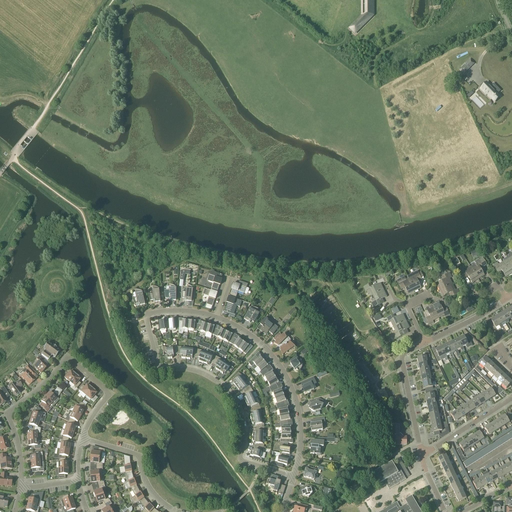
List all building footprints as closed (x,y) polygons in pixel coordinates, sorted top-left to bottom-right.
[(375,24),(383,22),(379,0),(359,0),(364,0),(371,1),(374,18),(367,21),(367,19),(341,32),(344,38),(369,25),(369,24),(374,22),(375,24)] [(474,64),(470,60),(461,69),(464,73),(469,69),(474,64)] [(498,95),(487,83),(480,89),(486,94),(492,100),(494,98),(495,98),(496,97),(495,97),(498,95)] [(511,273),(511,253),(509,256),(509,257),(503,260),(504,262),(511,274),(511,273)] [(484,276),(480,269),(483,267),(487,265),(482,258),(479,260),(475,262),(476,264),(471,268),(478,279),(484,276)] [(506,277),(511,274),(504,262),(498,265),(497,263),(494,266),(498,273),(502,271),(506,277)] [(472,283),(478,279),(471,268),(465,271),(463,269),(460,272),(465,279),(468,277),(472,283)] [(209,275),(207,281),(213,283),(211,291),(217,293),(221,279),(215,277),(217,274),(210,271),(209,275)] [(413,274),(407,276),(408,280),(409,280),(414,292),(421,289),(418,282),(421,281),(421,279),(419,274),(418,271),(417,272),(413,274)] [(443,282),(436,285),(439,291),(452,285),(449,279),(451,278),(449,274),(447,275),(442,277),(441,278),(443,282)] [(409,280),(408,280),(405,281),(404,279),(397,282),(401,290),(405,288),(408,295),(414,292),(409,280)] [(247,288),(248,284),(239,282),(238,285),(234,284),(229,297),(236,299),(238,292),(246,295),(248,294),(249,290),(248,289),(247,288)] [(371,297),(384,291),(380,284),(372,288),(371,284),(364,288),(366,291),(368,290),(371,297)] [(176,301),(176,288),(175,287),(174,287),(173,286),(172,286),(171,285),(170,285),(169,285),(169,292),(165,292),(165,294),(165,296),(165,297),(166,299),(169,299),(169,300),(169,301),(170,301),(170,302),(170,301),(171,301),(176,301)] [(191,302),(193,289),(192,288),(191,287),(190,286),(189,286),(188,286),(187,285),(186,293),(182,292),(182,294),(182,296),(182,298),(185,299),(185,300),(185,301),(185,302),(186,302),(191,302)] [(452,285),(439,291),(442,297),(449,294),(451,298),(459,294),(457,290),(455,291),(452,285)] [(160,302),(159,289),(158,288),(157,288),(156,287),(155,287),(154,287),(153,287),(152,287),(153,294),(149,295),(149,297),(149,299),(150,301),(153,301),(153,302),(154,303),(155,303),(160,302)] [(217,293),(211,291),(204,289),(202,295),(209,297),(206,305),(212,307),(217,293)] [(145,305),(142,292),(141,291),(140,291),(139,291),(138,291),(137,291),(136,291),(135,291),(137,298),(132,299),(133,301),(134,303),(135,305),(138,304),(138,305),(138,306),(139,306),(139,307),(140,306),(145,305)] [(384,291),(371,297),(374,303),(372,304),(373,308),(375,311),(381,308),(379,305),(380,304),(378,301),(386,297),(384,291)] [(236,299),(229,297),(223,315),(234,319),(236,315),(231,313),(233,305),(240,308),(242,301),(236,299)] [(432,306),(438,318),(444,315),(445,318),(449,316),(446,309),(442,311),(439,303),(432,306)] [(432,321),(438,318),(432,306),(426,309),(430,317),(426,319),(429,325),(433,323),(432,321)] [(459,311),(462,315),(468,312),(465,307),(459,311)] [(255,321),(257,319),(258,317),(254,315),(258,309),(257,309),(256,308),(255,308),(254,308),(253,308),(252,308),(251,308),(244,320),(248,322),(249,323),(250,323),(250,322),(251,322),(251,321),(254,323),(255,321)] [(508,320),(511,318),(506,311),(501,314),(506,321),(507,324),(509,323),(509,321),(508,320)] [(501,325),(501,324),(506,321),(501,314),(496,317),(501,325)] [(393,328),(406,322),(403,315),(395,319),(393,316),(386,319),(388,323),(390,321),(393,328)] [(496,317),(491,320),(495,328),(497,330),(500,328),(501,330),(503,329),(503,328),(501,324),(501,325),(496,317)] [(263,327),(260,331),(265,335),(268,332),(272,335),(278,328),(274,325),(272,326),(267,322),(268,321),(266,318),(260,325),(263,327)] [(169,330),(169,322),(165,322),(165,321),(162,322),(158,323),(160,332),(166,331),(166,330),(169,330)] [(179,330),(179,323),(179,322),(175,322),(175,321),(173,321),(169,321),(169,322),(169,330),(169,331),(176,331),(176,330),(179,330)] [(188,330),(189,321),(183,321),(183,324),(179,323),(179,330),(179,334),(183,335),(184,332),(184,330),(188,330)] [(197,331),(198,325),(195,324),(195,323),(195,322),(189,321),(188,330),(194,331),(194,332),(197,333),(197,332),(197,331)] [(406,322),(393,328),(396,334),(394,335),(396,339),(403,336),(401,332),(409,328),(406,322)] [(206,334),(208,325),(202,323),(202,324),(202,326),(198,325),(197,332),(197,331),(200,332),(206,334)] [(215,336),(217,330),(214,329),(214,327),(214,328),(215,327),(208,325),(206,334),(212,336),(212,335),(215,336)] [(223,340),(227,332),(221,330),(220,332),(217,330),(215,336),(217,337),(217,338),(223,340)] [(231,344),(234,339),(231,337),(232,335),(232,336),(232,335),(227,332),(223,340),(228,343),(231,344)] [(497,336),(495,337),(498,342),(500,341),(504,338),(501,333),(497,336)] [(282,336),(279,334),(273,339),(276,342),(274,344),(277,346),(277,347),(277,348),(277,349),(278,349),(278,350),(279,350),(280,350),(281,350),(283,356),(283,355),(295,346),(291,343),(291,342),(291,341),(290,340),(287,336),(285,336),(284,334),(282,336)] [(461,347),(462,347),(465,345),(467,349),(469,347),(469,348),(472,346),(470,341),(466,342),(463,337),(458,339),(461,347)] [(238,350),(244,342),(238,339),(237,341),(234,339),(231,344),(233,346),(238,350)] [(462,347),(461,347),(458,339),(452,342),(456,350),(457,349),(460,348),(461,351),(463,350),(462,347)] [(244,342),(238,350),(243,353),(246,355),(250,350),(247,348),(248,346),(249,347),(249,346),(244,342)] [(457,349),(456,350),(452,342),(446,345),(450,353),(451,352),(454,351),(456,354),(458,353),(457,349)] [(52,347),(48,343),(47,344),(46,344),(43,347),(44,348),(43,349),(42,348),(39,353),(41,355),(42,355),(48,360),(51,357),(50,357),(51,355),(55,358),(54,358),(55,358),(60,352),(59,352),(56,349),(57,349),(53,346),(52,346),(53,346),(52,347)] [(453,355),(451,352),(450,353),(446,345),(441,347),(445,355),(449,353),(450,356),(453,355)] [(177,355),(177,347),(173,347),(173,349),(167,349),(166,348),(164,348),(163,348),(163,353),(167,353),(168,359),(172,359),(172,358),(174,358),(174,355),(177,355)] [(187,349),(181,349),(181,347),(177,347),(177,355),(180,355),(180,358),(182,358),(181,359),(186,359),(187,349)] [(447,358),(445,355),(441,347),(435,350),(436,352),(433,353),(438,363),(441,361),(444,359),(445,359),(446,361),(448,360),(447,358)] [(196,358),(197,350),(193,349),(193,350),(187,349),(186,359),(190,360),(190,359),(192,359),(192,357),(196,358)] [(203,364),(207,354),(201,352),(202,351),(197,350),(196,358),(199,358),(198,361),(200,361),(199,362),(203,364)] [(213,364),(217,357),(213,355),(212,356),(207,354),(203,364),(207,365),(208,364),(209,365),(210,363),(213,364)] [(41,374),(44,371),(43,370),(45,368),(44,368),(46,366),(43,362),(44,360),(39,355),(37,357),(38,358),(36,360),(38,362),(33,367),(41,374)] [(257,368),(264,361),(260,356),(260,357),(258,359),(255,356),(248,363),(252,367),(254,365),(257,368)] [(300,361),(296,356),(294,358),(296,360),(290,364),(294,370),(296,369),(299,372),(300,371),(301,370),(301,369),(302,369),(302,368),(302,367),(302,366),(302,365),(302,364),(302,363),(302,362),(302,361),(301,361),(301,360),(300,361)] [(425,357),(416,359),(418,365),(427,363),(426,359),(429,359),(429,358),(429,356),(425,356),(425,357)] [(219,372),(225,363),(220,360),(221,359),(217,357),(213,364),(216,366),(215,368),(216,369),(216,370),(219,372)] [(484,368),(490,362),(486,358),(480,364),(484,368)] [(261,375),(268,371),(266,368),(268,366),(268,367),(268,366),(264,361),(257,368),(261,372),(260,373),(261,375)] [(428,369),(427,365),(431,364),(434,364),(433,361),(427,363),(418,365),(419,371),(428,369)] [(489,373),(494,366),(490,362),(484,368),(489,373)] [(225,363),(219,372),(223,374),(225,375),(226,373),(229,375),(234,369),(231,366),(230,367),(225,363)] [(370,387),(375,384),(361,363),(356,367),(370,387)] [(36,379),(31,374),(33,372),(28,366),(22,371),(19,374),(21,376),(21,377),(23,380),(24,379),(29,385),(36,379)] [(493,377),(499,370),(494,366),(489,373),(493,377)] [(430,375),(429,375),(429,371),(432,371),(432,370),(436,370),(435,367),(431,368),(428,369),(419,371),(420,377),(430,375)] [(497,381),(503,375),(499,370),(493,377),(497,381)] [(267,382),(275,377),(272,372),(270,374),(268,371),(261,375),(263,378),(264,377),(267,382)] [(69,383),(76,375),(73,373),(72,373),(70,372),(64,379),(69,383)] [(236,388),(244,382),(241,377),(242,376),(239,373),(233,379),(235,381),(233,382),(234,384),(236,388)] [(430,375),(420,377),(422,383),(431,381),(431,380),(430,377),(433,377),(433,374),(429,375),(430,375)] [(76,375),(69,383),(76,389),(81,384),(78,382),(80,380),(78,378),(76,375)] [(502,385),(507,379),(503,375),(497,381),(502,385)] [(271,391),(277,387),(276,384),(278,383),(279,383),(275,377),(267,382),(270,387),(269,388),(271,391)] [(311,392),(311,391),(314,390),(312,386),(316,384),(313,378),(302,383),(304,388),(302,388),(302,389),(301,390),(301,391),(302,391),(303,392),(304,392),(305,394),(307,393),(308,393),(309,393),(311,393),(311,392)] [(506,389),(511,383),(507,379),(502,385),(506,389)] [(431,381),(422,383),(423,389),(432,387),(431,383),(435,382),(434,380),(431,380),(431,381)] [(22,386),(18,382),(13,385),(12,383),(8,386),(9,388),(15,396),(20,393),(18,389),(22,386)] [(245,393),(251,389),(249,386),(248,386),(244,382),(236,388),(239,391),(240,391),(241,392),(243,391),(245,393)] [(85,396),(92,389),(89,386),(88,387),(86,385),(85,387),(82,385),(78,390),(85,396)] [(9,396),(3,387),(0,389),(2,392),(0,393),(0,392),(0,406),(2,405),(3,405),(5,404),(5,403),(6,402),(5,399),(9,396)] [(275,399),(284,395),(282,389),(281,389),(281,390),(279,391),(277,387),(271,391),(272,394),(273,393),(275,399)] [(92,389),(85,396),(90,400),(91,400),(94,402),(97,398),(94,396),(96,394),(94,392),(95,391),(92,389)] [(246,403),(255,399),(253,394),(254,393),(251,389),(245,393),(246,396),(244,397),(245,399),(244,399),(246,403)] [(490,399),(495,396),(490,389),(485,392),(490,399)] [(59,397),(60,394),(55,390),(53,393),(52,395),(49,393),(45,397),(54,406),(59,400),(57,398),(59,397)] [(426,396),(425,396),(426,402),(435,400),(434,396),(438,396),(436,390),(425,392),(426,396)] [(485,402),(490,399),(485,392),(480,395),(485,402)] [(277,407),(284,405),(283,402),(286,401),(284,395),(275,399),(277,404),(276,405),(277,407)] [(485,402),(480,395),(478,397),(477,395),(474,397),(480,406),(485,402)] [(41,403),(39,405),(43,409),(48,413),(50,410),(54,406),(45,397),(41,402),(41,403)] [(480,406),(474,397),(472,398),(473,400),(470,402),(475,409),(480,406)] [(435,400),(426,402),(427,408),(436,406),(435,402),(439,402),(442,401),(442,398),(435,400)] [(252,411),(260,408),(259,404),(258,404),(255,399),(246,403),(248,407),(249,407),(249,408),(251,407),(252,411)] [(314,412),(320,410),(323,406),(321,405),(323,402),(319,399),(311,401),(312,405),(310,408),(311,410),(314,412)] [(470,412),(475,409),(470,402),(465,405),(470,412)] [(82,408),(78,405),(77,404),(75,407),(72,413),(81,417),(82,414),(83,411),(81,410),(82,408)] [(280,416),(289,414),(288,408),(287,408),(285,409),(284,405),(277,407),(277,410),(279,410),(280,416)] [(437,412),(438,412),(437,409),(440,408),(439,405),(436,406),(427,408),(428,414),(438,413),(437,412)] [(465,416),(470,412),(465,405),(460,408),(465,416)] [(251,420),(261,418),(260,412),(262,412),(260,408),(252,411),(253,414),(251,414),(252,416),(251,416),(251,420)] [(460,419),(465,416),(460,408),(455,412),(460,419)] [(455,412),(455,410),(453,412),(453,413),(450,415),(455,422),(460,419),(455,412)] [(439,419),(439,418),(438,415),(441,414),(441,411),(438,412),(437,412),(438,413),(428,414),(430,420),(439,419)] [(44,417),(45,414),(40,412),(38,415),(33,413),(31,419),(39,422),(41,416),(44,417)] [(68,415),(65,420),(68,422),(74,424),(75,421),(77,422),(78,420),(79,421),(81,417),(72,413),(69,412),(68,415)] [(280,425),(288,424),(287,421),(290,420),(290,421),(289,414),(280,416),(281,422),(280,422),(280,425)] [(499,419),(504,426),(509,423),(504,416),(499,419)] [(440,424),(439,421),(442,420),(442,417),(439,418),(439,419),(430,420),(431,427),(440,425),(440,424)] [(256,429),(264,428),(264,424),(263,424),(261,418),(251,420),(252,425),(253,424),(254,426),(256,426),(256,429)] [(37,428),(39,422),(31,419),(29,425),(34,427),(34,430),(40,431),(40,429),(37,428)] [(322,424),(325,423),(324,419),(311,421),(312,424),(311,424),(311,426),(311,430),(312,432),(323,430),(322,428),(323,428),(322,424)] [(499,429),(504,426),(499,419),(494,422),(499,429)] [(72,427),(74,424),(68,422),(66,425),(64,431),(74,434),(75,430),(74,430),(75,428),(72,427)] [(440,425),(431,427),(432,433),(442,431),(441,427),(444,426),(444,428),(448,428),(447,422),(440,424),(440,425)] [(494,433),(499,429),(494,422),(489,425),(494,433)] [(282,434),(291,434),(291,427),(290,427),(290,428),(288,428),(288,424),(280,425),(280,428),(281,428),(282,434)] [(399,434),(399,425),(391,425),(391,445),(407,445),(407,437),(403,437),(403,436),(400,434),(399,434)] [(489,436),(494,433),(489,425),(484,429),(489,436)] [(253,438),(263,439),(263,433),(265,433),(264,428),(256,429),(256,432),(254,432),(254,434),(253,434),(253,438)] [(40,433),(40,431),(34,430),(33,434),(27,434),(28,440),(37,440),(36,434),(40,433)] [(73,437),(74,434),(64,431),(63,437),(62,440),(64,441),(68,442),(68,439),(71,439),(72,437),(73,437)] [(474,435),(478,443),(484,439),(479,432),(474,435)] [(280,443),(288,443),(288,440),(291,440),(291,434),(282,434),(282,440),(280,440),(280,443)] [(2,438),(1,435),(0,435),(0,447),(1,451),(9,448),(6,437),(2,438)] [(473,446),(478,443),(474,435),(469,439),(473,446)] [(263,444),(263,439),(253,438),(253,443),(254,443),(254,444),(256,444),(256,448),(264,449),(264,445),(263,444)] [(468,449),(473,446),(469,439),(464,442),(468,449)] [(37,440),(28,440),(28,447),(34,446),(34,449),(41,449),(40,446),(37,446),(37,440)] [(68,442),(64,441),(62,440),(61,444),(60,450),(64,450),(69,451),(70,447),(69,447),(70,445),(67,444),(68,442)] [(323,447),(324,442),(312,441),(311,446),(310,446),(310,449),(311,449),(311,454),(317,454),(317,455),(321,456),(321,452),(320,452),(320,450),(319,450),(319,447),(323,447)] [(489,442),(489,441),(486,443),(487,443),(481,447),(483,449),(491,444),(489,442)] [(463,452),(468,449),(464,442),(459,445),(463,452)] [(287,448),(288,443),(280,443),(280,447),(281,447),(280,453),(287,455),(289,455),(290,453),(290,452),(290,449),(287,448)] [(453,449),(452,445),(448,447),(451,454),(453,453),(454,455),(457,454),(454,449),(453,449)] [(104,453),(105,450),(99,448),(98,452),(92,452),(91,457),(102,459),(103,453),(104,453)] [(263,453),(264,449),(256,448),(255,451),(253,450),(252,452),(251,452),(250,456),(254,457),(253,459),(262,462),(262,460),(261,459),(260,459),(262,453),(263,453)] [(57,449),(56,455),(59,456),(59,459),(64,460),(65,460),(65,457),(68,457),(68,455),(69,455),(69,451),(64,450),(60,450),(57,449)] [(462,462),(468,459),(473,456),(471,453),(466,456),(467,457),(465,458),(463,455),(460,449),(457,451),(459,457),(462,462)] [(31,463),(39,462),(39,456),(42,456),(42,453),(36,453),(36,456),(30,457),(30,460),(29,460),(30,463),(31,463)] [(286,459),(287,455),(280,453),(279,457),(278,463),(276,463),(275,464),(274,466),(282,469),(283,465),(287,466),(288,464),(287,464),(288,460),(286,459)] [(6,459),(5,455),(0,455),(0,463),(1,470),(12,469),(11,459),(6,459)] [(441,464),(448,460),(446,455),(438,458),(441,464)] [(126,473),(132,472),(131,466),(130,458),(124,456),(123,456),(124,467),(119,468),(120,474),(126,473)] [(101,464),(102,459),(91,457),(90,463),(96,464),(96,468),(103,468),(103,464),(101,464)] [(65,460),(64,460),(59,459),(58,463),(58,469),(68,469),(68,465),(67,465),(67,463),(65,463),(65,460)] [(443,469),(451,466),(448,460),(441,464),(443,469)] [(39,462),(31,463),(31,464),(30,464),(30,467),(31,466),(31,469),(37,469),(37,472),(43,472),(43,468),(42,468),(41,462),(39,462)] [(389,490),(398,484),(406,480),(401,471),(398,473),(392,462),(373,473),(377,479),(382,488),(386,485),(389,490)] [(446,475),(454,471),(451,466),(443,469),(446,475)] [(503,477),(508,474),(504,466),(499,469),(503,477)] [(103,471),(103,468),(96,468),(96,472),(90,472),(91,478),(102,477),(101,471),(103,471)] [(317,474),(318,470),(311,468),(311,471),(306,470),(304,477),(314,480),(314,479),(315,479),(316,479),(317,478),(317,476),(317,475),(316,475),(316,474),(316,473),(317,474)] [(55,469),(55,479),(59,479),(65,478),(65,475),(67,475),(67,473),(68,473),(68,469),(64,469),(58,469),(55,469)] [(498,480),(503,477),(499,469),(494,472),(498,480)] [(448,480),(456,477),(454,471),(446,475),(448,480)] [(131,488),(137,486),(134,480),(132,472),(126,473),(128,482),(123,485),(126,490),(131,488)] [(492,483),(498,480),(494,472),(488,475),(492,483)] [(6,478),(6,475),(1,474),(1,477),(0,477),(0,485),(11,487),(11,478),(6,478)] [(487,485),(492,483),(488,475),(483,478),(487,485)] [(277,481),(278,478),(273,476),(271,480),(268,479),(266,484),(274,487),(272,493),(277,495),(277,494),(283,496),(285,487),(280,485),(281,482),(277,481)] [(98,487),(105,485),(104,482),(102,482),(102,477),(91,478),(92,483),(98,483),(98,487)] [(459,482),(460,482),(461,480),(460,478),(457,479),(456,477),(448,480),(451,486),(459,482)] [(482,488),(487,485),(483,478),(478,480),(482,488)] [(476,491),(482,488),(478,480),(472,483),(476,491)] [(453,491),(461,488),(459,482),(451,486),(453,491)] [(96,498),(104,495),(102,490),(105,488),(105,485),(98,487),(99,491),(94,493),(96,498)] [(139,502),(144,498),(140,493),(137,486),(131,488),(135,497),(131,500),(134,505),(135,504),(139,502)] [(309,498),(312,494),(312,492),(317,491),(316,490),(315,489),(314,489),(314,488),(313,488),(312,487),(311,487),(310,487),(309,486),(308,486),(307,486),(306,487),(305,487),(304,487),(304,488),(303,488),(302,488),(301,489),(301,490),(300,490),(300,491),(299,492),(299,493),(298,494),(298,495),(298,496),(298,497),(303,495),(303,497),(309,498)] [(329,498),(332,490),(324,488),(323,491),(325,497),(329,498)] [(456,497),(466,492),(464,489),(462,490),(461,488),(453,491),(456,497)] [(466,492),(456,497),(458,502),(466,499),(465,496),(467,495),(466,492)] [(29,499),(27,505),(36,507),(39,507),(40,501),(41,502),(41,498),(43,493),(36,494),(34,500),(29,499)] [(96,498),(94,498),(95,502),(97,502),(97,503),(103,501),(105,505),(111,502),(109,499),(108,499),(106,494),(104,495),(96,498)] [(65,507),(74,503),(73,500),(72,500),(71,498),(69,499),(68,496),(62,498),(63,501),(61,501),(63,507),(65,507)] [(420,511),(412,497),(412,496),(405,500),(407,504),(400,508),(399,506),(397,503),(380,511),(420,511)] [(150,511),(154,509),(149,505),(144,498),(139,502),(135,504),(138,507),(143,511),(142,511),(150,511)] [(101,511),(111,511),(114,510),(111,506),(112,505),(111,502),(105,505),(107,508),(102,511),(101,511)] [(73,511),(73,510),(75,510),(74,507),(75,507),(74,503),(65,507),(66,511),(73,511)]
